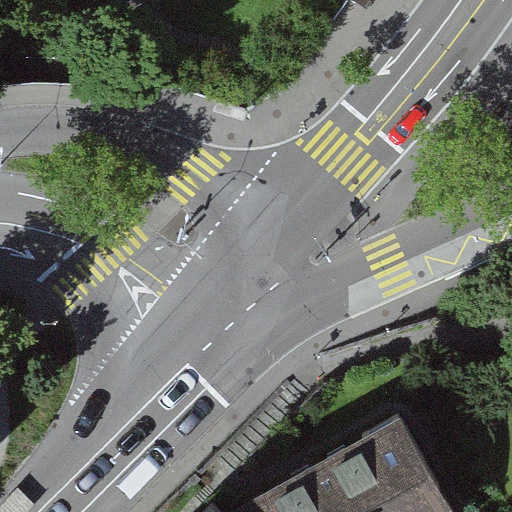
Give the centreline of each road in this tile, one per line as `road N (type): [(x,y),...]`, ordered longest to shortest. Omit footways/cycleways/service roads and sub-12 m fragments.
road 1 (tertiary): [(205,348),(511,211)]
road 2 (secondary): [(288,235),(199,172),(130,146),(34,130),(0,137)]
road 3 (secondary): [(455,33),(288,235)]
road 4 (secondary): [(0,232),(67,247),(205,348)]
road 5 (secondary): [(205,348),(63,511)]
road 6 (secondary): [(288,235),(205,348)]
